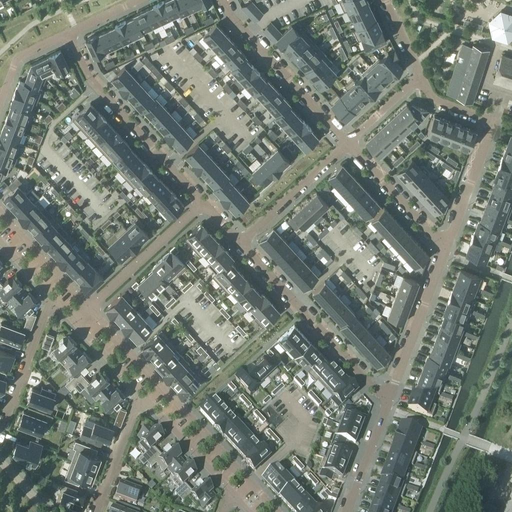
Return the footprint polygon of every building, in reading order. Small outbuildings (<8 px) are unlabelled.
[(163,0),(153,6),(161,22),(171,18),(163,1),(164,1),(163,0)] [(165,0),(164,1),(163,1),(171,18),(180,13),(181,13),(174,0),(165,0)] [(186,0),(174,0),(181,13),(180,13),(181,15),(191,10),(186,0)] [(186,0),(191,10),(200,6),(201,6),(198,0),(186,0)] [(341,0),(339,1),(344,12),(346,11),(366,1),(367,1),(366,0),(341,0)] [(366,1),(346,11),(350,21),(351,21),(353,20),(353,19),(371,11),(366,1)] [(241,7),(247,14),(247,13),(253,8),(255,6),(253,3),(252,2),(251,2),(246,4),(241,7)] [(153,6),(144,11),(151,27),(161,22),(153,6)] [(144,11),(133,15),(134,17),(135,17),(142,31),(151,27),(144,11)] [(371,11),(353,19),(353,20),(356,27),(357,29),(375,20),(371,11)] [(493,37),(507,41),(511,36),(511,15),(500,12),(489,22),(493,37)] [(125,21),(125,22),(133,38),(143,33),(142,31),(135,17),(134,17),(125,21)] [(357,29),(353,31),(354,35),(358,41),(362,39),(362,38),(380,29),(378,24),(376,20),(375,20),(357,29)] [(125,21),(114,26),(115,27),(115,26),(123,43),(133,38),(125,22),(125,21)] [(203,36),(210,45),(224,32),(216,24),(203,36)] [(269,38),(273,42),(276,40),(284,48),(299,33),(291,25),(281,34),(278,30),(277,30),(276,31),(269,38)] [(115,27),(105,31),(113,47),(122,43),(123,45),(124,44),(115,26),(115,27)] [(380,29),(362,38),(362,39),(367,49),(369,48),(375,45),(385,40),(380,29)] [(292,56),(310,39),(302,30),(299,33),(284,48),(291,56),(292,56)] [(96,35),(95,35),(104,52),(113,47),(105,31),(96,35)] [(210,45),(218,53),(231,40),(224,32),(210,45)] [(104,52),(95,35),(85,40),(93,57),(104,52)] [(317,46),(310,39),(292,56),(299,63),(317,46)] [(218,53),(225,61),(238,48),(231,40),(218,53)] [(456,62),(446,95),(466,102),(471,103),(472,103),(472,102),(488,51),(472,45),(472,47),(463,45),(462,44),(459,55),(459,56),(463,57),(468,59),(466,65),(466,66),(456,63),(457,62),(456,62)] [(324,54),(317,46),(299,63),(306,71),(324,54)] [(230,69),(231,70),(246,56),(238,48),(225,61),(232,68),(230,69)] [(379,60),(379,61),(392,76),(393,76),(401,68),(395,61),(398,58),(397,55),(394,49),(394,50),(392,51),(389,53),(389,54),(387,53),(379,60)] [(48,56),(49,56),(55,69),(58,77),(68,72),(70,71),(68,68),(60,51),(60,50),(48,56)] [(329,66),(332,63),(324,54),(306,71),(305,71),(313,79),(328,65),(329,66)] [(493,82),(511,87),(511,58),(502,55),(493,82)] [(49,56),(31,65),(46,78),(52,75),(50,71),(55,69),(49,56)] [(231,70),(238,78),(252,65),(251,65),(244,58),(246,57),(246,56),(231,70)] [(371,65),(369,66),(385,82),(392,76),(379,61),(379,60),(378,58),(371,65)] [(113,60),(104,64),(106,69),(115,65),(113,60)] [(320,88),(322,87),(326,83),(330,79),(331,79),(334,75),(336,74),(335,73),(339,70),(332,62),(332,63),(329,66),(328,65),(313,79),(320,87),(320,88)] [(24,83),(37,88),(39,83),(43,85),(46,78),(31,65),(24,83)] [(238,78),(245,86),(259,73),(252,65),(238,78)] [(368,67),(361,74),(363,75),(377,89),(385,82),(369,66),(368,67)] [(118,87),(119,88),(132,75),(125,67),(111,79),(119,87),(118,87)] [(245,86),(253,94),(268,80),(267,80),(266,81),(259,74),(260,73),(259,73),(245,86)] [(119,88),(126,95),(140,83),(132,75),(119,88)] [(355,82),(355,83),(368,97),(369,98),(378,90),(377,89),(363,75),(355,82)] [(352,78),(344,86),(347,90),(361,104),(368,97),(355,83),(355,82),(354,80),(352,78)] [(255,93),(262,100),(275,88),(268,80),(253,94),(255,93)] [(16,87),(14,92),(37,101),(42,90),(37,88),(24,83),(19,81),(17,87),(16,87)] [(127,96),(134,103),(147,91),(140,83),(126,95),(126,96),(127,96)] [(74,87),(71,90),(72,92),(77,96),(80,94),(74,87)] [(262,100),(269,108),(282,96),(275,88),(262,100)] [(340,97),(353,111),(361,104),(347,90),(340,97)] [(134,103),(141,111),(156,97),(155,97),(154,98),(147,91),(134,103)] [(12,98),(10,104),(11,105),(11,104),(33,112),(37,101),(14,92),(12,98)] [(328,101),(331,105),(342,117),(345,120),(350,115),(354,112),(353,111),(340,97),(336,93),(328,101)] [(274,117),(275,117),(289,104),(282,96),(269,108),(276,116),(274,117)] [(143,110),(150,118),(163,105),(156,97),(141,111),(143,110)] [(72,120),(80,128),(98,112),(98,111),(97,112),(90,103),(72,120)] [(7,114),(7,115),(25,122),(30,124),(34,112),(33,112),(11,104),(11,105),(7,114)] [(275,117),(282,125),(295,113),(288,106),(290,104),(289,104),(275,117)] [(150,118),(157,125),(170,113),(163,105),(150,118)] [(427,111),(417,108),(412,105),(409,108),(406,105),(398,112),(411,126),(419,119),(424,114),(427,111)] [(80,128),(88,137),(106,120),(98,112),(80,128)] [(398,112),(390,120),(403,134),(411,126),(398,112)] [(164,133),(164,134),(178,121),(170,113),(157,125),(164,133)] [(282,125),(289,133),(303,121),(303,120),(302,121),(295,113),(282,125)] [(5,121),(3,126),(21,132),(25,122),(7,115),(5,121)] [(434,116),(427,134),(469,149),(475,131),(434,116)] [(88,137),(96,145),(113,129),(106,121),(106,120),(88,137)] [(385,124),(382,127),(397,144),(406,136),(403,133),(403,134),(390,120),(385,124)] [(164,134),(171,142),(185,129),(178,121),(164,134)] [(289,133),(297,141),(310,129),(303,121),(289,133)] [(0,136),(17,143),(21,132),(3,126),(0,134),(0,136)] [(382,127),(374,134),(389,151),(397,144),(382,127)] [(96,145),(103,153),(121,137),(113,129),(96,145)] [(185,129),(171,142),(172,142),(179,150),(193,138),(185,129)] [(310,129),(297,141),(304,150),(318,137),(310,129),(311,129),(310,129)] [(374,134),(366,142),(381,159),(384,156),(389,151),(374,134)] [(0,136),(0,148),(13,154),(17,143),(0,136)] [(114,160),(114,159),(129,145),(121,137),(103,153),(111,162),(114,160)] [(192,164),(206,152),(198,143),(185,156),(192,164)] [(121,167),(121,168),(136,155),(128,147),(129,146),(129,145),(114,159),(114,160),(121,167)] [(502,157),(511,161),(511,149),(506,147),(503,157),(502,157)] [(0,160),(10,165),(14,167),(14,166),(18,155),(14,153),(13,154),(0,148),(0,160)] [(277,148),(268,156),(281,169),(289,161),(277,148)] [(192,164),(199,172),(213,160),(206,152),(192,164)] [(118,171),(126,179),(144,163),(144,162),(143,163),(136,155),(121,168),(121,167),(118,171)] [(268,156),(260,163),(273,177),(281,169),(268,156)] [(511,161),(502,157),(498,168),(511,173),(511,161)] [(411,159),(397,172),(405,180),(419,167),(411,159)] [(0,160),(0,177),(2,173),(6,175),(10,165),(0,160)] [(200,172),(207,180),(220,168),(213,160),(199,172),(200,173),(200,172)] [(443,161),(441,165),(446,168),(450,171),(453,168),(451,167),(443,161)] [(137,185),(137,184),(152,171),(144,163),(126,179),(134,188),(137,185)] [(273,177),(260,163),(252,171),(264,184),(272,177),(273,177)] [(328,177),(336,185),(349,173),(341,165),(328,177)] [(405,180),(412,188),(426,175),(419,167),(405,180)] [(220,168),(207,180),(214,187),(213,189),(228,176),(220,168)] [(446,168),(442,174),(446,177),(450,171),(446,168)] [(498,169),(494,179),(511,185),(511,173),(498,168),(498,169)] [(137,185),(145,193),(160,179),(159,179),(151,172),(152,171),(137,184),(137,185)] [(336,185),(343,193),(356,181),(349,173),(336,185)] [(412,188),(419,196),(434,183),(433,183),(426,175),(412,188)] [(104,176),(99,180),(103,185),(106,182),(108,181),(104,176)] [(220,197),(234,185),(227,177),(228,176),(213,189),(220,197)] [(3,199),(11,207),(26,194),(18,186),(22,183),(17,178),(8,186),(12,191),(3,199)] [(146,193),(153,201),(167,187),(160,179),(145,193),(146,193)] [(493,188),(492,190),(511,197),(511,193),(511,185),(494,179),(496,180),(493,188)] [(434,183),(420,196),(427,204),(441,191),(441,192),(444,189),(436,180),(433,183),(434,183)] [(343,193),(350,201),(364,189),(356,181),(343,193)] [(220,197),(227,205),(241,193),(234,185),(220,197)] [(160,208),(161,209),(161,208),(176,195),(171,191),(167,187),(153,201),(160,208)] [(54,188),(51,191),(56,197),(59,194),(54,188)] [(357,208),(358,209),(358,208),(371,197),(364,189),(350,201),(357,208)] [(511,197),(492,190),(488,201),(508,208),(511,210),(511,208),(511,206),(511,197)] [(441,191),(427,204),(431,208),(435,212),(439,208),(440,208),(444,213),(446,208),(449,200),(441,192),(441,191)] [(241,193),(227,205),(228,206),(228,205),(235,213),(249,201),(241,193)] [(316,193),(308,200),(315,208),(319,213),(324,208),(328,205),(316,193)] [(19,215),(19,216),(33,203),(33,202),(26,194),(11,207),(19,215)] [(161,208),(161,209),(169,218),(179,208),(183,204),(175,196),(176,196),(176,195),(161,208)] [(358,208),(358,209),(365,217),(375,208),(379,205),(371,197),(358,208)] [(19,215),(18,216),(19,216),(25,223),(27,225),(27,224),(45,208),(37,199),(33,202),(33,203),(19,216),(19,215)] [(308,200),(300,208),(301,208),(311,220),(319,213),(315,208),(308,200)] [(485,208),(484,211),(507,220),(511,210),(508,208),(488,201),(485,208)] [(370,219),(378,228),(391,216),(385,208),(384,207),(382,208),(370,219)] [(45,208),(27,224),(33,231),(34,232),(35,232),(52,217),(53,216),(46,209),(45,208)] [(301,208),(300,208),(299,208),(292,215),(303,228),(311,220),(301,208)] [(478,221),(478,222),(501,230),(502,230),(499,229),(502,219),(507,221),(507,220),(484,211),(480,222),(478,221)] [(378,228),(385,236),(399,224),(391,216),(378,228)] [(34,232),(33,233),(38,237),(42,241),(59,225),(52,217),(35,232),(34,232)] [(126,229),(139,244),(140,244),(139,243),(148,235),(141,228),(144,226),(137,218),(126,229)] [(474,232),(497,241),(501,230),(478,222),(474,232)] [(188,236),(184,239),(191,247),(192,248),(209,233),(202,224),(201,224),(191,233),(188,236)] [(385,236),(393,244),(406,232),(399,224),(385,236)] [(59,225),(42,241),(49,250),(63,237),(64,237),(67,234),(60,226),(59,225)] [(123,225),(114,233),(131,252),(139,244),(126,229),(123,225)] [(259,240),(267,249),(280,236),(273,228),(259,240)] [(393,244),(400,252),(413,240),(406,232),(393,244)] [(474,232),(470,243),(493,252),(497,241),(474,232)] [(131,252),(114,233),(105,242),(122,259),(130,251),(131,252)] [(209,233),(192,248),(200,257),(202,255),(217,241),(216,240),(209,233)] [(267,249),(274,257),(288,244),(280,236),(267,249)] [(57,258),(71,245),(64,237),(63,237),(49,250),(57,258)] [(400,252),(407,260),(421,248),(413,240),(400,252)] [(57,258),(56,258),(65,267),(79,253),(79,254),(83,251),(81,249),(74,241),(71,245),(57,258)] [(217,241),(202,255),(209,263),(210,263),(225,249),(217,241)] [(493,252),(470,243),(466,254),(485,261),(489,250),(493,252)] [(274,257),(282,264),(295,252),(288,244),(274,257)] [(174,245),(169,250),(170,251),(171,250),(174,254),(179,250),(174,246),(174,245)] [(421,248),(407,260),(421,275),(425,264),(423,261),(428,256),(421,248)] [(209,263),(207,265),(215,273),(229,261),(233,258),(225,249),(210,263),(209,263)] [(170,251),(161,259),(177,276),(186,268),(186,267),(183,264),(174,254),(171,250),(170,251)] [(282,264),(289,272),(302,260),(295,252),(282,264)] [(65,267),(73,275),(74,275),(73,274),(87,262),(86,262),(79,254),(79,253),(65,267)] [(161,259),(152,267),(154,269),(167,282),(166,283),(168,284),(177,276),(161,259)] [(289,272),(296,280),(310,268),(302,260),(289,272)] [(81,282),(81,283),(95,270),(87,261),(86,262),(87,262),(73,274),(74,275),(81,282)] [(213,275),(212,276),(220,285),(237,270),(229,261),(215,273),(213,275)] [(310,268),(296,280),(304,289),(317,276),(310,268)] [(154,269),(146,276),(159,290),(166,283),(167,282),(154,269)] [(81,282),(80,283),(88,292),(103,278),(95,270),(81,283),(81,282)] [(237,270),(220,285),(228,294),(230,293),(230,292),(245,278),(237,270)] [(460,270),(456,281),(479,290),(483,279),(479,277),(460,270)] [(0,296),(4,293),(11,301),(23,290),(19,286),(21,285),(20,285),(21,284),(17,280),(16,281),(12,276),(8,280),(8,279),(4,283),(5,284),(3,286),(0,282),(0,296)] [(159,290),(146,276),(138,283),(138,284),(150,297),(159,290)] [(402,276),(398,286),(414,293),(418,282),(402,276)] [(245,278),(230,292),(230,293),(237,301),(253,287),(245,278)] [(312,293),(320,301),(332,290),(324,281),(312,293)] [(452,291),(451,291),(475,300),(473,299),(477,289),(479,290),(456,281),(452,291)] [(370,287),(366,283),(362,287),(366,292),(370,287)] [(398,286),(395,297),(411,303),(414,293),(398,286)] [(237,301),(245,309),(261,295),(260,295),(253,287),(237,301)] [(23,290),(11,301),(23,314),(27,318),(24,326),(23,326),(31,329),(36,315),(35,315),(28,313),(26,310),(28,309),(29,310),(32,306),(32,305),(36,302),(32,298),(33,297),(30,293),(29,292),(28,293),(27,294),(23,290)] [(320,301),(327,309),(340,297),(332,290),(320,301)] [(118,297),(106,308),(114,317),(129,303),(130,303),(133,300),(125,291),(124,292),(118,297)] [(451,291),(447,302),(471,311),(475,300),(451,291)] [(245,309),(254,318),(271,303),(262,293),(261,294),(260,295),(261,295),(245,309)] [(327,309),(334,317),(347,305),(340,297),(327,309)] [(395,297),(391,307),(407,313),(411,303),(395,297)] [(448,303),(444,313),(467,322),(471,311),(447,302),(447,303),(448,303)] [(129,303),(114,317),(121,325),(137,311),(130,303),(129,303)] [(271,303),(254,318),(262,327),(266,324),(277,314),(279,312),(271,303)] [(340,326),(354,313),(347,305),(334,317),(341,325),(340,326)] [(407,313),(391,307),(387,317),(403,323),(407,313)] [(137,311),(121,325),(129,333),(144,319),(137,311)] [(342,328),(347,334),(361,322),(353,314),(354,314),(354,313),(340,326),(342,328)] [(445,314),(441,324),(462,332),(460,331),(464,321),(467,322),(444,313),(445,314)] [(144,319),(129,333),(136,341),(148,330),(152,327),(144,319)] [(347,334),(355,342),(368,330),(361,322),(347,334)] [(23,332),(1,323),(0,325),(0,344),(3,345),(6,339),(19,344),(20,342),(21,342),(24,335),(22,334),(23,332)] [(441,324),(437,335),(460,344),(461,343),(458,342),(462,332),(441,324)] [(285,350),(288,348),(288,347),(302,334),(294,325),(291,328),(280,339),(277,341),(285,350)] [(355,342),(362,350),(375,338),(368,330),(355,342)] [(158,333),(142,348),(148,354),(150,356),(167,340),(160,332),(159,332),(158,333)] [(41,347),(49,349),(54,337),(47,334),(46,333),(41,347)] [(288,348),(295,356),(310,342),(309,342),(306,339),(302,334),(288,347),(288,348)] [(437,335),(433,345),(456,354),(460,344),(437,335)] [(51,351),(62,364),(78,350),(74,346),(75,345),(75,344),(76,344),(73,340),(72,341),(67,336),(63,340),(63,339),(59,342),(59,343),(51,351)] [(167,340),(150,356),(153,359),(157,363),(157,364),(171,351),(171,352),(176,347),(168,338),(167,340)] [(362,350),(369,358),(382,346),(375,338),(362,350)] [(295,356),(303,364),(318,350),(310,342),(295,356)] [(200,345),(196,349),(200,354),(201,353),(204,350),(200,345)] [(428,355),(428,356),(449,363),(448,363),(452,353),(456,355),(456,354),(433,345),(429,356),(428,355)] [(382,346),(369,358),(377,366),(382,361),(387,366),(391,355),(382,346)] [(0,350),(0,364),(10,368),(14,356),(0,350)] [(65,384),(70,390),(84,377),(79,372),(83,368),(83,369),(87,366),(87,365),(91,361),(87,357),(88,356),(84,352),(83,353),(83,352),(81,353),(78,350),(62,364),(74,376),(65,384)] [(310,372),(311,372),(325,359),(326,359),(318,350),(303,364),(310,372)] [(155,365),(163,373),(178,359),(171,352),(171,351),(157,364),(157,363),(155,365)] [(178,359),(163,373),(170,381),(187,366),(188,366),(189,364),(181,356),(178,359)] [(263,356),(254,365),(267,379),(267,380),(270,383),(279,374),(276,371),(263,356)] [(428,356),(424,366),(445,374),(449,363),(428,356)] [(216,362),(220,366),(224,362),(220,358),(216,362)] [(315,384),(317,383),(317,382),(333,368),(325,360),(325,359),(311,372),(310,372),(307,375),(307,376),(315,384)] [(248,370),(245,373),(258,387),(267,380),(267,379),(254,365),(248,370)] [(285,365),(282,368),(287,374),(290,371),(285,365)] [(187,366),(170,381),(177,389),(195,374),(194,373),(188,366),(187,366)] [(424,366),(420,377),(443,386),(443,385),(438,384),(442,374),(444,375),(445,374),(424,366)] [(317,383),(324,391),(341,376),(333,368),(317,382),(317,383)] [(84,387),(95,399),(111,385),(107,381),(108,380),(109,379),(105,375),(104,376),(100,371),(96,375),(95,374),(92,378),(92,379),(89,382),(84,377),(70,390),(74,386),(79,391),(84,387)] [(195,374),(177,389),(186,398),(190,394),(201,384),(204,381),(196,372),(196,371),(194,373),(195,374)] [(245,373),(245,372),(235,381),(238,384),(240,386),(247,394),(250,397),(259,388),(258,387),(245,373)] [(324,391),(332,399),(348,384),(341,376),(324,391)] [(415,387),(439,396),(443,386),(420,377),(416,387),(415,387)] [(332,399),(329,401),(338,410),(338,409),(344,404),(352,397),(357,392),(349,383),(348,384),(332,399)] [(230,384),(227,387),(233,393),(236,390),(230,384)] [(111,385),(95,399),(96,400),(99,397),(110,409),(116,404),(116,405),(120,401),(119,400),(123,397),(120,393),(121,392),(117,387),(116,388),(115,388),(114,389),(111,385)] [(415,387),(411,398),(432,406),(436,396),(439,397),(439,396),(415,387)] [(28,400),(27,401),(35,404),(50,410),(54,397),(56,393),(45,389),(44,393),(40,392),(32,389),(30,394),(28,400)] [(280,393),(277,390),(271,395),(274,398),(280,393)] [(307,396),(313,402),(316,399),(310,393),(307,396)] [(203,409),(200,412),(208,421),(226,404),(218,396),(214,399),(203,409)] [(262,404),(265,407),(271,401),(268,398),(262,404)] [(432,406),(411,398),(411,399),(407,409),(426,416),(430,406),(432,407),(432,406)] [(316,399),(313,402),(318,408),(321,405),(316,399)] [(246,401),(243,404),(248,410),(251,407),(246,401)] [(208,421),(215,429),(232,414),(232,415),(234,413),(226,404),(208,421)] [(113,424),(120,426),(126,410),(125,411),(119,408),(114,423),(113,423),(113,424)] [(32,415),(26,413),(23,411),(21,416),(19,417),(18,420),(17,423),(18,424),(18,426),(28,429),(40,434),(44,423),(49,426),(53,416),(42,412),(34,409),(32,415)] [(345,409),(343,415),(354,419),(357,413),(345,409)] [(253,415),(258,421),(261,418),(256,412),(253,415)] [(223,439),(224,438),(223,438),(237,425),(238,425),(240,423),(232,415),(232,414),(215,429),(214,430),(218,434),(223,439)] [(342,416),(338,426),(359,434),(360,431),(363,423),(357,420),(354,419),(343,415),(342,416)] [(108,441),(113,429),(95,422),(92,427),(84,424),(79,437),(100,445),(103,439),(108,441)] [(224,438),(231,446),(245,433),(238,425),(237,425),(223,438),(224,438)] [(397,436),(418,444),(416,443),(420,432),(401,425),(397,436)] [(338,426),(332,443),(344,448),(346,442),(348,443),(352,444),(355,445),(359,434),(338,426)] [(138,462),(143,467),(157,454),(153,449),(155,447),(156,448),(160,444),(159,443),(163,439),(159,435),(160,434),(156,430),(155,431),(154,432),(150,428),(138,439),(142,443),(138,446),(146,454),(138,462)] [(231,446),(239,454),(255,440),(257,438),(253,434),(249,429),(248,429),(245,433),(231,446)] [(266,434),(271,440),(274,437),(269,431),(266,434)] [(397,436),(393,447),(416,456),(417,455),(414,454),(418,444),(397,436)] [(274,437),(271,440),(277,446),(280,443),(274,437)] [(16,441),(12,452),(18,455),(17,457),(26,461),(25,462),(29,463),(30,462),(35,464),(42,444),(30,440),(28,446),(16,441)] [(239,454),(246,462),(246,463),(261,449),(262,449),(263,448),(255,440),(239,454)] [(72,459),(71,460),(95,470),(96,466),(98,467),(101,460),(99,460),(100,458),(93,455),(95,449),(75,441),(72,448),(75,449),(72,459)] [(332,443),(330,449),(341,454),(344,448),(332,443)] [(393,447),(389,458),(412,466),(416,456),(393,447)] [(246,463),(246,462),(245,463),(254,472),(258,468),(269,458),(262,449),(261,449),(246,463)] [(330,450),(326,460),(346,468),(348,462),(350,457),(344,454),(341,454),(330,449),(330,450)] [(167,470),(171,474),(183,463),(179,459),(180,458),(181,457),(177,453),(176,454),(172,450),(168,453),(167,452),(163,456),(164,457),(162,459),(157,454),(143,467),(143,468),(147,464),(151,469),(156,465),(164,474),(167,470)] [(389,458),(385,468),(408,477),(404,475),(405,471),(408,465),(412,467),(412,466),(389,458)] [(319,471),(321,471),(333,476),(336,477),(340,478),(342,479),(346,468),(326,460),(324,459),(319,471)] [(95,470),(71,460),(67,471),(64,479),(75,484),(78,477),(91,482),(91,480),(93,481),(96,474),(94,474),(94,473),(95,470)] [(183,463),(171,474),(174,478),(171,481),(178,490),(174,494),(178,498),(189,488),(185,484),(188,482),(188,483),(192,479),(191,478),(195,475),(192,471),(193,470),(188,465),(188,466),(187,466),(186,467),(183,463)] [(298,464),(295,466),(301,472),(304,469),(298,464)] [(262,481),(270,490),(285,476),(277,467),(262,481)] [(385,468),(381,479),(406,488),(404,487),(408,477),(385,468)] [(333,476),(321,471),(319,478),(320,478),(326,481),(331,482),(333,476)] [(278,498),(279,498),(278,497),(296,481),(288,472),(285,476),(270,490),(278,498)] [(382,480),(379,490),(402,499),(406,488),(381,479),(382,480)] [(280,499),(286,506),(300,493),(301,493),(304,490),(296,481),(278,497),(279,498),(280,499)] [(128,484),(123,482),(117,498),(135,505),(142,489),(128,484)] [(62,484),(55,502),(69,507),(70,507),(68,511),(79,511),(80,511),(81,511),(86,500),(75,495),(77,490),(62,484)] [(189,488),(178,498),(183,504),(188,500),(195,508),(199,505),(202,508),(203,509),(215,498),(211,494),(212,493),(213,492),(209,487),(208,488),(204,484),(200,488),(199,487),(195,491),(196,491),(194,493),(189,488)] [(379,490),(375,501),(393,508),(397,498),(402,499),(379,490)] [(286,506),(291,511),(296,511),(308,501),(301,493),(300,493),(286,506)] [(308,501),(296,511),(313,511),(317,509),(320,506),(312,498),(308,501)] [(375,501),(370,511),(371,511),(391,511),(393,508),(375,501)]
